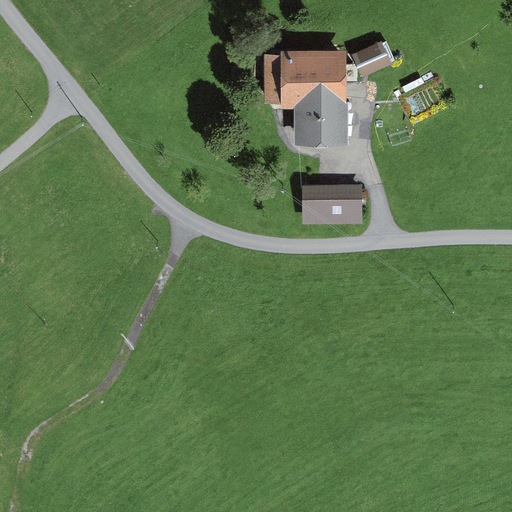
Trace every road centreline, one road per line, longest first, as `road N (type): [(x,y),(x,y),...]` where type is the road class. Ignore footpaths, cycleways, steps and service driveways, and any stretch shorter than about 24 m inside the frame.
road 1 (residential): [(511,237),(278,245),(205,227),(136,171),(0,1)]
road 2 (track): [(13,511),(29,447),(105,385),(189,218)]
